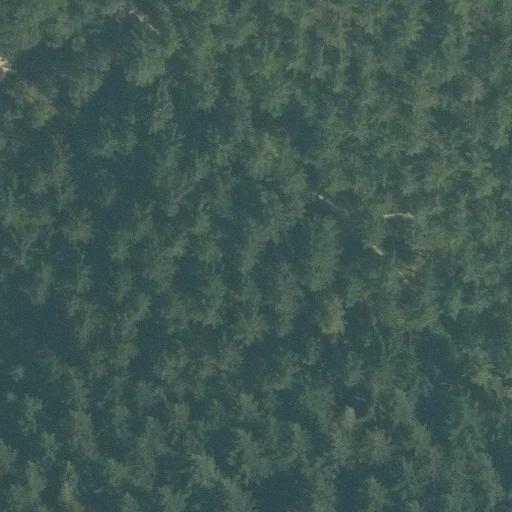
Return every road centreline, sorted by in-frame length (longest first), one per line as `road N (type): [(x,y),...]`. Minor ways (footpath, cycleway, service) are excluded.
road 1 (unknown): [(511,157),(415,211),(375,214),(266,308),(87,511)]
road 2 (track): [(115,0),(511,401)]
